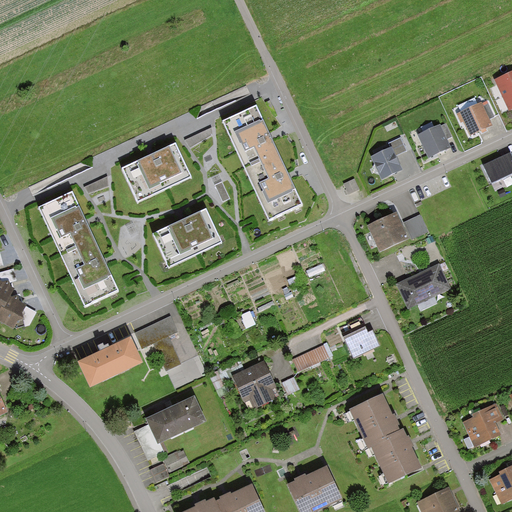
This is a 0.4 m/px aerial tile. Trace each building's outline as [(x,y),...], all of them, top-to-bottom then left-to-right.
[(511,108),(511,72),(495,80),(509,110),(511,108)] [(482,103),(457,115),(461,125),(464,124),(470,136),(481,131),(482,134),(487,131),(486,129),(493,126),(490,120),(495,118),(487,102),(483,104),(482,103)] [(257,106),(225,121),(270,220),(302,205),(289,175),(270,136),(257,106)] [(440,124),(418,135),(430,159),(451,148),(447,139),(452,137),(446,124),(442,126),(440,124)] [(391,148),(371,157),(382,180),(403,170),(396,156),(408,151),(401,138),(389,143),(391,148)] [(191,177),(176,146),(152,157),(123,171),(138,202),(191,177)] [(493,184),(511,174),(511,155),(511,153),(484,166),(493,184)] [(355,180),(345,184),(350,195),(360,190),(355,180)] [(217,187),(223,203),(231,200),(225,184),(217,187)] [(84,220),(71,192),(39,208),(84,306),(117,291),(105,265),(84,220)] [(218,244),(203,212),(179,223),(152,235),(167,267),(218,244)] [(397,213),(368,226),(380,252),(409,239),(397,213)] [(428,232),(420,215),(404,222),(412,239),(428,232)] [(440,265),(396,285),(407,309),(418,304),(421,309),(438,302),(435,296),(451,289),(440,265)] [(16,288),(0,279),(0,322),(11,328),(25,325),(24,313),(28,306),(11,297),(16,288)] [(381,346),(373,330),(368,333),(360,315),(337,326),(352,360),(381,346)] [(172,322),(138,339),(145,352),(155,347),(169,374),(183,367),(170,341),(179,336),(172,322)] [(129,343),(79,366),(92,393),(141,370),(129,343)] [(327,344),(293,360),(298,372),(333,356),(327,344)] [(254,409),(277,399),(273,389),(277,387),(264,361),(232,376),(244,402),(250,400),(254,409)] [(295,377),(282,383),(288,395),(301,389),(295,377)] [(0,416),(9,413),(0,394),(0,416)] [(372,448),(402,434),(383,394),(347,410),(366,451),(372,448)] [(194,398),(147,421),(152,432),(163,454),(210,430),(194,398)] [(473,419),(465,422),(476,447),(501,435),(495,423),(504,419),(497,404),(471,416),(473,419)] [(163,454),(152,432),(150,433),(148,428),(135,435),(145,455),(148,454),(150,460),(163,454)] [(402,434),(372,448),(390,485),(423,470),(406,432),(402,434)] [(176,455),(163,461),(171,475),(189,466),(183,455),(178,457),(176,455)] [(511,466),(498,473),(500,476),(490,481),(503,505),(511,499),(511,466)] [(162,468),(150,474),(157,486),(168,480),(162,468)] [(325,470),(290,488),(301,511),(329,511),(343,505),(325,470)] [(266,511),(252,485),(216,503),(220,511),(266,511)] [(462,511),(450,487),(417,502),(421,511),(462,511)] [(214,499),(188,511),(220,511),(216,503),(214,499)]
